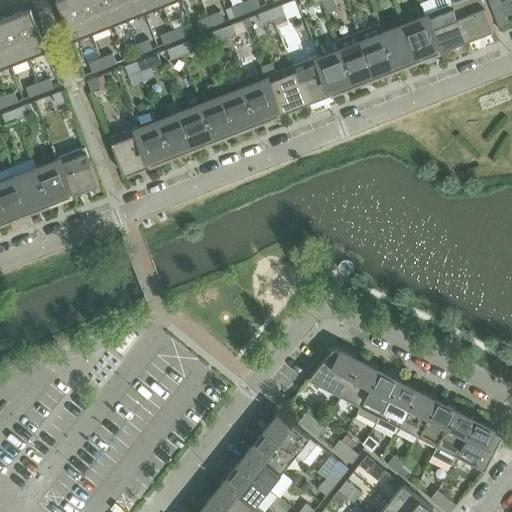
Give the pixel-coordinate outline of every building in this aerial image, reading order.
[(57,0),(72,39),(91,32),(78,0),(57,0)] [(109,25),(99,0),(78,0),(91,32),(109,25)] [(127,18),(119,0),(99,0),(109,25),(127,18)] [(140,0),(119,0),(127,18),(145,11),(140,0)] [(163,4),(161,0),(140,0),(145,11),(163,4)] [(261,6),(258,0),(246,0),(244,1),(248,11),(261,6)] [(424,0),(421,2),(425,13),(440,50),(466,40),(451,0),(424,0)] [(483,0),(457,0),(452,2),(451,0),(466,40),(494,29),(483,0)] [(232,5),(236,16),(248,11),(244,1),(232,5)] [(493,4),(502,26),(510,23),(501,1),(493,4)] [(288,20),(282,4),(270,8),(274,19),(275,18),(277,24),(288,20)] [(29,56),(47,49),(31,8),(13,15),(29,56)] [(258,13),(263,23),(274,19),(270,8),(258,13)] [(225,20),(221,9),(208,14),(212,25),(225,20)] [(424,13),(425,17),(405,25),(418,58),(440,50),(425,13),(424,13)] [(196,19),(200,30),(212,25),(208,14),(196,19)] [(0,36),(11,63),(29,56),(13,15),(0,19),(0,36)] [(380,21),(358,30),(376,75),(397,67),(384,33),(385,33),(380,21)] [(233,22),(222,27),(226,38),(227,37),(238,33),(233,22)] [(189,34),(185,24),(173,29),(177,39),(189,34)] [(397,67),(418,58),(405,25),(385,33),(384,33),(397,67)] [(210,31),(214,42),(226,38),(222,27),(210,31)] [(161,34),(164,44),(177,39),(173,29),(161,34)] [(358,30),(337,38),(342,49),(341,50),(355,83),(376,75),(358,30)] [(0,67),(11,63),(0,36),(0,67)] [(153,48),(149,38),(137,43),(141,53),(153,48)] [(195,49),(191,39),(179,44),(183,54),(195,49)] [(125,47),(129,58),(141,53),(137,43),(125,47)] [(168,48),(172,59),(183,54),(179,44),(168,48)] [(321,57),(320,54),(319,54),(333,92),(355,83),(341,50),(321,57)] [(117,62),(113,52),(101,57),(105,67),(117,62)] [(333,92),(319,54),(292,65),(306,102),(333,92)] [(153,67),(148,56),(137,60),(141,71),(153,67)] [(89,62),(93,72),(105,67),(101,57),(89,62)] [(125,65),(130,76),(141,71),(137,60),(125,65)] [(262,65),(264,70),(263,70),(279,113),(306,102),(292,65),(277,71),(272,60),(262,65)] [(258,121),(279,113),(263,70),(242,78),(258,121)] [(92,91),(103,87),(98,76),(88,80),(92,91)] [(54,87),(50,77),(38,81),(42,91),(54,87)] [(237,129),(258,121),(242,78),(220,87),(237,129)] [(26,86),(30,96),(42,91),(38,81),(26,86)] [(220,87),(224,96),(203,104),(216,138),(237,129),(220,87)] [(53,93),(58,105),(68,101),(63,89),(53,93)] [(19,101),(15,90),(2,95),(6,106),(19,101)] [(26,104),(14,108),(18,119),(30,114),(34,113),(30,102),(26,104)] [(216,138),(203,104),(181,112),(195,146),(216,138)] [(3,113),(7,123),(18,119),(14,108),(3,113)] [(195,146),(181,112),(160,121),(173,154),(195,146)] [(140,128),(139,125),(137,125),(152,163),(173,154),(160,121),(140,128)] [(110,136),(124,173),(152,163),(137,125),(110,136)] [(72,194),(100,183),(85,145),(57,156),(72,194)] [(58,161),(38,168),(51,202),(72,194),(57,156),(56,157),(58,161)] [(12,166),(16,177),(30,210),(51,202),(38,168),(33,157),(12,166)] [(0,197),(8,219),(30,210),(16,177),(0,183),(0,197)] [(0,221),(8,219),(0,197),(0,221)] [(131,328),(116,347),(124,354),(139,335),(131,328)] [(334,346),(327,355),(310,377),(342,394),(360,360),(334,346)] [(379,369),(360,360),(342,394),(361,403),(379,369)] [(398,379),(379,369),(361,403),(362,404),(358,412),(376,421),(398,379)] [(400,423),(417,389),(398,379),(376,421),(396,431),(400,423)] [(419,433),(436,399),(417,389),(400,423),(419,433)] [(438,443),(456,409),(436,399),(419,433),(438,443)] [(452,464),(457,453),(475,419),(456,409),(438,443),(433,454),(452,464)] [(300,420),(319,435),(326,426),(307,411),(300,420)] [(310,436),(280,412),(266,430),(296,454),(304,460),(318,443),(310,436)] [(485,468),(498,443),(503,434),(475,419),(457,453),(485,468)] [(253,447),(283,471),(296,454),(266,430),(253,447)] [(373,450),(380,442),(370,434),(363,442),(373,450)] [(350,446),(340,438),(333,447),(343,455),(350,446)] [(343,455),(353,462),(360,453),(350,446),(343,455)] [(283,471),(253,447),(239,464),(269,487),(283,471)] [(359,464),(368,471),(376,461),(367,454),(359,464)] [(404,461),(395,454),(388,463),(397,470),(404,461)] [(414,469),(404,461),(397,470),(407,478),(414,469)] [(256,504),(256,503),(269,487),(239,464),(226,480),(256,504)] [(334,468),(326,478),(335,485),(343,475),(335,469),(334,468)] [(319,487),(328,494),(335,485),(326,478),(319,487)] [(363,491),(348,479),(340,488),(348,495),(355,501),(363,491)] [(256,504),(226,480),(212,497),(230,511),(264,511),(266,511),(256,503),(256,504)] [(429,511),(434,507),(427,502),(404,483),(390,501),(403,511),(429,511)] [(332,498),(341,505),(348,495),(340,488),(332,498)] [(448,496),(438,488),(431,497),(441,505),(448,496)] [(441,505),(449,511),(450,511),(457,504),(448,496),(441,505)] [(230,511),(212,497),(200,511),(230,511)] [(403,511),(390,501),(380,511),(403,511)] [(312,511),(316,509),(307,502),(299,511),(312,511)]
